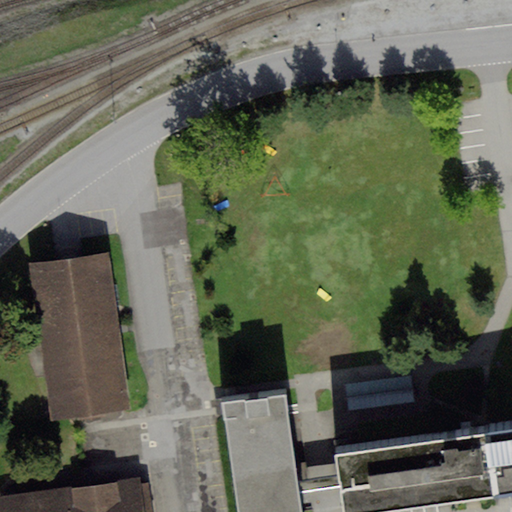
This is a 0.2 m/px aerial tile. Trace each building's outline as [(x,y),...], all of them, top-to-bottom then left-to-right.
[(104,253),(29,263),(49,416),(124,406),(104,253)] [(410,376),(344,384),(348,409),(413,401),(410,376)] [(224,403),(240,511),(303,511),(286,394),(224,403)] [(511,427),(335,453),(343,511),(374,511),(511,493),(511,427)] [(141,511),(137,478),(0,496),(0,511),(141,511)]
